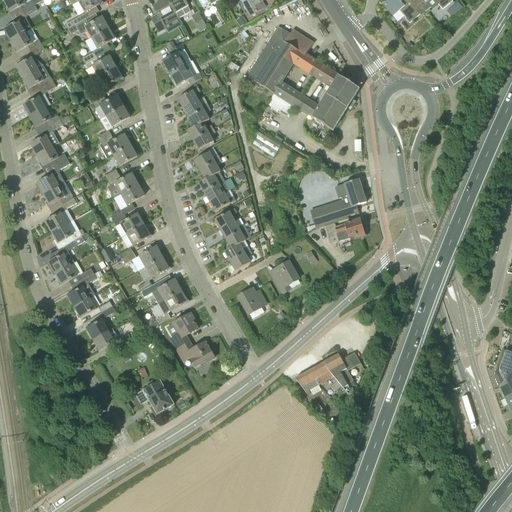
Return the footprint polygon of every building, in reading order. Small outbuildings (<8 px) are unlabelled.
[(32,0),(29,2),(28,0),(7,0),(4,2),(11,13),(21,7),(24,12),(35,6),(34,5),(38,4),(35,0),(32,0)] [(85,14),(102,4),(100,0),(83,0),(79,3),(85,14)] [(158,33),(166,28),(163,22),(176,14),(167,0),(164,0),(156,5),(157,6),(153,8),(157,16),(151,19),(158,33)] [(167,0),(176,14),(188,8),(184,0),(167,0)] [(245,0),(246,1),(242,4),(249,17),(265,8),(262,2),(265,0),(245,0)] [(407,0),(406,0),(388,0),(383,5),(393,17),(399,12),(409,24),(420,15),(421,16),(425,13),(421,7),(414,0),(407,0)] [(452,2),(451,0),(414,0),(421,7),(429,0),(433,0),(442,10),(452,2)] [(26,17),(37,11),(35,6),(24,12),(26,17)] [(201,33),(208,29),(198,13),(191,17),(201,33)] [(239,29),(247,25),(243,17),(235,21),(239,29)] [(92,39),(109,29),(102,18),(91,25),(85,28),(87,32),(92,39)] [(68,30),(79,23),(76,19),(65,25),(68,30)] [(87,32),(85,28),(91,25),(87,19),(79,23),(68,30),(71,35),(78,31),(81,35),(87,32)] [(11,42),(27,33),(20,21),(5,30),(11,42)] [(281,30),(278,28),(247,78),(274,95),(273,95),(290,105),(297,93),(282,83),(293,65),(309,76),(318,63),(306,55),(315,41),(311,39),(310,42),(293,31),(290,35),(282,30),(281,30)] [(111,50),(107,44),(115,40),(109,29),(92,39),(98,50),(93,52),(94,53),(97,58),(111,50)] [(33,44),(27,33),(11,42),(18,53),(28,46),(31,51),(42,45),(39,40),(33,44)] [(167,45),(170,51),(175,48),(173,42),(167,45)] [(33,57),(45,51),(42,45),(31,51),(33,57)] [(185,50),(182,45),(171,51),(174,56),(163,62),(170,75),(186,65),(179,53),(185,50)] [(85,65),(97,58),(94,53),(83,59),(85,65)] [(116,68),(110,57),(99,63),(97,58),(85,65),(81,67),(84,72),(88,69),(88,70),(92,68),(98,78),(116,68)] [(22,79),(38,70),(32,58),(16,68),(22,79)] [(350,110),(355,103),(352,101),(359,90),(339,77),(339,76),(318,63),(309,76),(330,90),(323,101),(319,106),(316,104),(297,93),(290,105),(295,108),(312,119),(333,132),(347,109),(350,110)] [(194,78),(186,65),(170,75),(177,87),(187,81),(190,86),(202,80),(200,75),(194,78)] [(105,89),(123,79),(116,68),(98,78),(105,89)] [(44,81),(38,70),(22,79),(29,90),(39,84),(42,90),(54,83),(51,77),(44,81)] [(57,86),(55,83),(54,83),(42,90),(45,94),(56,88),(56,87),(57,86)] [(220,98),(227,94),(224,88),(217,92),(220,98)] [(183,110),(199,101),(195,95),(200,92),(198,89),(178,100),(183,110)] [(93,104),(104,97),(101,92),(90,99),(93,104)] [(29,118),(51,106),(44,95),(23,107),(29,118)] [(289,117),(295,108),(290,105),(273,95),(268,103),(289,117)] [(123,107),(117,96),(107,102),(104,97),(93,104),(95,108),(99,106),(105,117),(123,107)] [(202,107),(199,101),(183,110),(189,119),(209,108),(207,104),(202,107)] [(52,119),(46,109),(51,106),(29,118),(35,129),(46,122),(49,128),(60,121),(57,116),(52,119)] [(112,128),(130,118),(123,107),(105,117),(112,128)] [(203,124),(209,120),(206,114),(211,111),(209,108),(189,119),(194,128),(194,129),(203,123),(203,124)] [(52,133),(63,126),(60,121),(49,128),(52,133)] [(206,129),(203,124),(203,123),(194,129),(194,128),(187,132),(193,141),(213,130),(211,126),(206,129)] [(199,151),(214,142),(210,136),(215,133),(213,130),(193,141),(199,151)] [(100,143),(111,136),(108,131),(97,138),(100,143)] [(36,157),(53,147),(59,144),(53,132),(46,136),(30,146),(36,157)] [(274,155),(281,145),(261,132),(257,138),(262,142),(260,146),(274,155)] [(131,146),(125,136),(114,142),(111,136),(100,143),(103,148),(107,146),(113,157),(131,146)] [(119,168),(137,158),(131,146),(113,157),(119,168)] [(59,158),(53,147),(36,157),(43,167),(53,161),(56,166),(67,160),(64,155),(59,158)] [(213,159),(209,153),(194,162),(200,171),(220,160),(218,156),(213,159)] [(59,172),(70,165),(67,160),(56,166),(59,172)] [(199,184),(220,172),(217,166),(222,163),(220,160),(200,171),(205,180),(199,184)] [(236,173),(243,169),(240,163),(233,167),(236,173)] [(107,181),(119,175),(116,170),(105,177),(107,181)] [(204,194),(224,182),(219,173),(221,173),(220,172),(199,184),(204,194)] [(239,182),(246,178),(243,173),(236,176),(239,182)] [(43,195),(59,186),(53,175),(37,185),(43,195)] [(138,185),(132,175),(122,181),(119,175),(108,182),(111,187),(107,189),(113,200),(120,196),(138,185)] [(359,180),(358,180),(334,189),(339,201),(342,199),(343,202),(310,213),(316,230),(350,220),(348,217),(360,213),(357,207),(367,204),(359,180)] [(209,203),(225,194),(230,191),(227,186),(224,182),(204,194),(209,203)] [(127,207),(145,197),(138,185),(120,196),(127,207)] [(65,197),(59,186),(43,195),(49,206),(60,200),(62,205),(74,199),(71,194),(65,197)] [(228,200),(225,194),(209,203),(215,213),(235,201),(233,197),(228,200)] [(65,210),(77,204),(74,199),(62,205),(65,210)] [(220,231),(235,222),(232,217),(237,213),(235,210),(214,221),(220,231)] [(113,222),(124,216),(121,211),(110,217),(113,222)] [(51,233),(67,224),(61,213),(45,223),(51,233)] [(144,226),(138,215),(127,221),(124,216),(113,222),(115,227),(120,224),(126,236),(144,226)] [(363,231),(360,221),(344,226),(344,225),(335,228),(336,235),(339,242),(352,238),(356,237),(357,240),(367,237),(365,231),(363,231)] [(238,228),(235,222),(220,231),(225,240),(245,228),(243,225),(238,228)] [(79,232),(74,235),(67,224),(51,233),(57,244),(60,249),(71,243),(82,237),(79,232)] [(132,247),(150,237),(144,226),(126,236),(132,247)] [(240,245),(246,241),(243,235),(248,232),(245,228),(225,240),(230,249),(231,249),(239,244),(239,245),(240,245)] [(74,249),(85,242),(82,237),(71,243),(74,249)] [(239,245),(239,244),(231,249),(230,249),(224,253),(230,262),(250,251),(248,248),(243,250),(240,245),(239,245)] [(122,260),(133,254),(130,248),(119,255),(122,260)] [(145,269),(163,258),(156,248),(138,257),(145,269)] [(235,272),(251,264),(247,257),(252,255),(250,251),(230,262),(235,272)] [(313,266),(318,263),(311,252),(306,256),(313,266)] [(107,263),(113,259),(110,254),(104,257),(107,263)] [(125,265),(136,259),(133,254),(122,260),(125,265)] [(55,275),(71,266),(64,255),(48,264),(55,275)] [(151,280),(169,269),(163,258),(145,269),(151,280)] [(283,295),(290,291),(288,287),(299,281),(288,263),(276,270),(279,275),(273,278),(283,295)] [(62,286),(77,277),(71,266),(55,275),(62,286)] [(82,281),(94,276),(90,270),(79,276),(82,281)] [(74,307),(89,299),(94,296),(88,285),(97,280),(94,276),(82,281),(72,287),(75,293),(68,296),(74,307)] [(158,304),(181,291),(175,280),(157,290),(155,292),(152,293),(158,304)] [(141,293),(152,286),(149,281),(138,287),(141,293)] [(152,293),(155,292),(152,286),(141,293),(144,298),(152,293)] [(256,293),(254,289),(238,298),(249,316),(266,306),(258,292),(256,293)] [(168,314),(188,302),(181,291),(158,304),(165,315),(168,314)] [(81,319),(96,310),(89,299),(74,307),(81,319)] [(101,314),(113,307),(110,302),(98,309),(101,314)] [(104,319),(115,313),(113,307),(101,314),(104,319)] [(280,321),(284,316),(281,313),(276,318),(280,321)] [(171,319),(168,314),(165,315),(156,320),(159,325),(171,319)] [(176,351),(190,343),(186,336),(197,330),(192,322),(194,321),(190,315),(172,325),(178,335),(169,340),(176,351)] [(109,332),(102,321),(87,329),(93,341),(113,330),(113,329),(109,332)] [(119,340),(113,330),(93,341),(99,352),(117,342),(120,346),(131,340),(129,335),(119,340)] [(511,333),(504,330),(498,344),(508,348),(511,337),(511,333)] [(194,349),(190,343),(176,351),(183,364),(191,360),(195,368),(206,361),(207,363),(214,359),(205,343),(194,349)] [(511,353),(506,352),(501,368),(500,371),(501,374),(506,382),(511,375),(511,353)] [(361,365),(355,354),(342,361),(339,356),(325,364),(334,379),(340,387),(341,386),(348,395),(351,392),(348,385),(354,382),(348,372),(361,365)] [(334,379),(325,364),(324,363),(310,371),(319,386),(331,379),(335,384),(330,388),(334,393),(340,387),(334,379)] [(138,381),(147,377),(144,370),(135,373),(138,381)] [(307,396),(310,394),(308,392),(319,386),(310,371),(296,380),(307,395),(307,396)] [(505,400),(511,396),(511,375),(506,382),(500,388),(505,400)] [(174,406),(159,381),(135,395),(141,406),(149,401),(157,416),(174,406)] [(322,418),(326,414),(318,406),(314,410),(322,418)]
